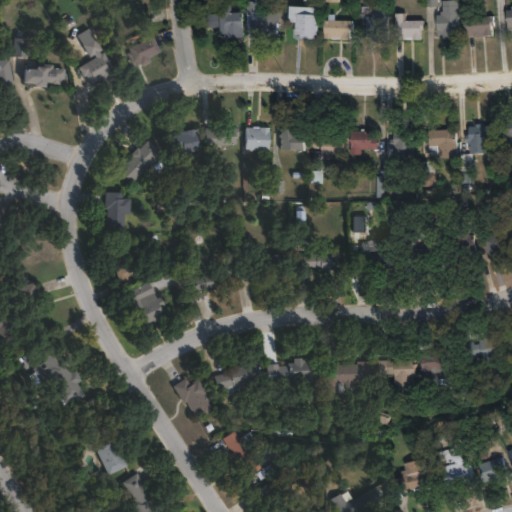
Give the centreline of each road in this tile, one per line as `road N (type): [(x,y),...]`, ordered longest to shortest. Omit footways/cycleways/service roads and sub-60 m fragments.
road 1 (residential): [(220,511),(79,273),(68,224),(73,163),(125,104),(175,75),(511,73)]
road 2 (residential): [(134,371),(170,343),(220,323),(465,296),(511,282)]
road 3 (residential): [(77,158),(16,138),(0,144),(5,187),(68,204)]
